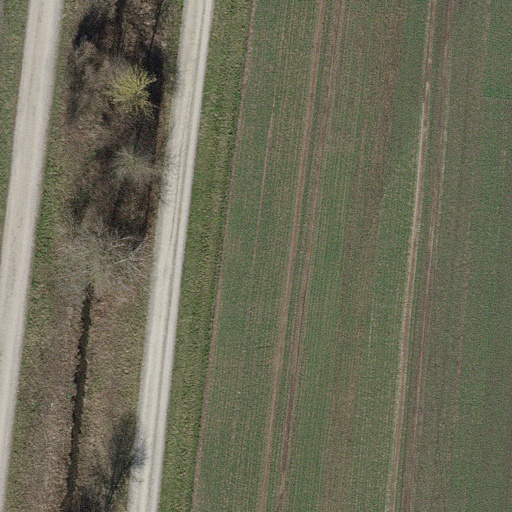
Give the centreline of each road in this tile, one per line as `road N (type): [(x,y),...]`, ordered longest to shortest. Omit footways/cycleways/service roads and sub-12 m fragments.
road 1 (track): [(147,511),(207,0)]
road 2 (track): [(0,430),(50,0)]
